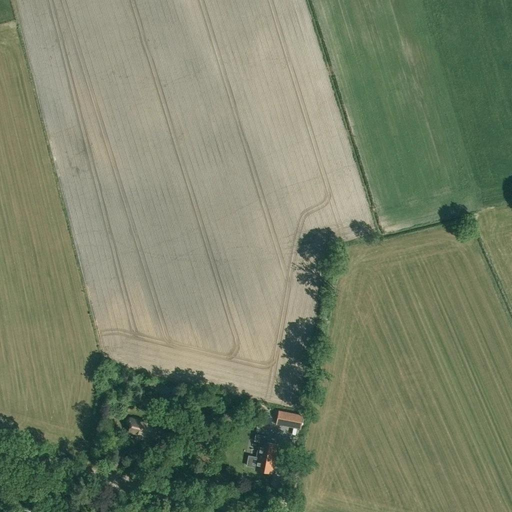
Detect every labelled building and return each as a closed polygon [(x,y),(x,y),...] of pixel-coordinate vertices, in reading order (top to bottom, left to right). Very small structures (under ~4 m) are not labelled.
[(162,403),(159,415),(164,416),(162,424),(166,425),(171,405),(162,403)] [(278,410),(276,424),(300,429),(303,415),(278,410)] [(271,417),(259,415),(257,426),(269,429),(271,417)] [(128,432),(148,436),(148,437),(149,438),(150,438),(151,437),(152,436),(152,435),(152,434),(152,433),(151,432),(150,432),(152,424),(140,422),(140,423),(132,421),(132,420),(131,419),(130,419),(129,420),(128,420),(128,421),(127,422),(127,423),(128,424),(129,425),(130,425),(128,432)] [(271,473),(272,468),(273,460),(274,460),(277,444),(266,442),(267,436),(255,434),(254,441),(259,442),(257,450),(256,457),(257,457),(255,469),(264,471),(264,473),(268,474),(269,472),(271,473)]
